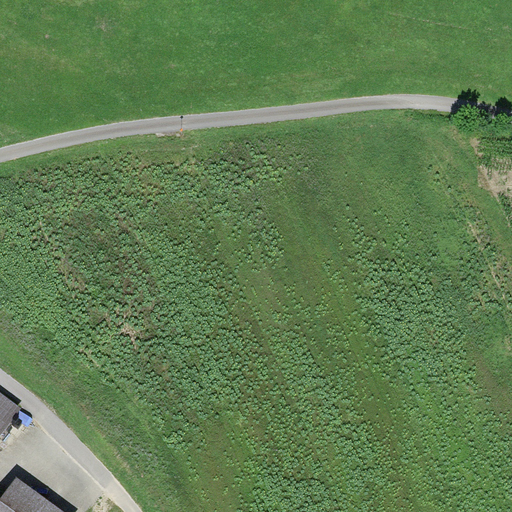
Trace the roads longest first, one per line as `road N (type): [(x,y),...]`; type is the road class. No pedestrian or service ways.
road 1 (track): [(511,118),(401,103),(156,126),(0,157)]
road 2 (track): [(127,511),(0,389)]
